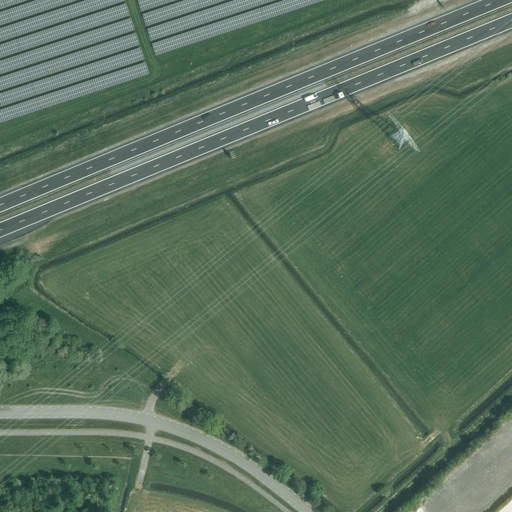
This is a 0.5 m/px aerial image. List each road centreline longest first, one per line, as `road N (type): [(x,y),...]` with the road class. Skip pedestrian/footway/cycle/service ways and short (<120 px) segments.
road 1 (trunk): [(0,231),(511,21)]
road 2 (trunk): [(502,0),(0,206)]
road 3 (tertiary): [(0,413),(153,421),(225,451),(307,511)]
